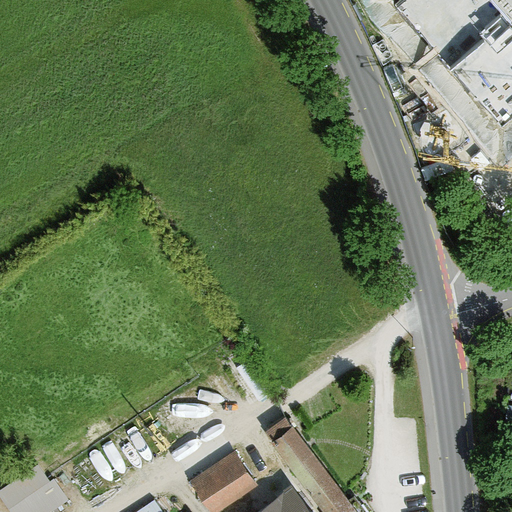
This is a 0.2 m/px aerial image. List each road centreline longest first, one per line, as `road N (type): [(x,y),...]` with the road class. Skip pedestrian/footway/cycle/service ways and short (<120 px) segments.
road 1 (secondary): [(439,322),(379,113),(327,0)]
road 2 (secondary): [(464,511),(439,322)]
